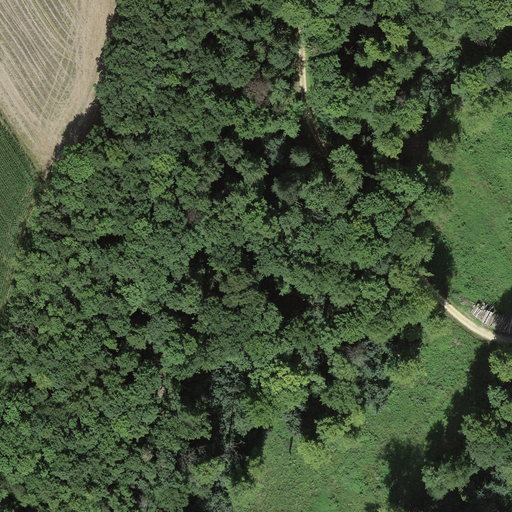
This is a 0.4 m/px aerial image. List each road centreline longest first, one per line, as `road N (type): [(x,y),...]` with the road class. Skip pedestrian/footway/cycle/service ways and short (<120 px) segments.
road 1 (track): [(305,0),(301,93),(314,136),(453,312),(511,341)]
road 2 (track): [(153,511),(161,457),(156,356)]
